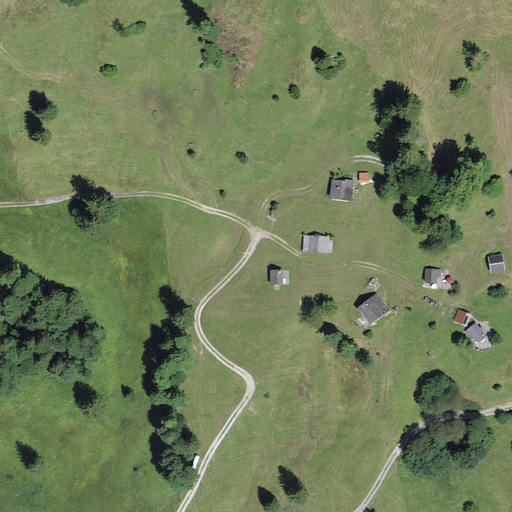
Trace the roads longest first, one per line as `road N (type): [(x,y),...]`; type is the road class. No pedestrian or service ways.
road 1 (track): [(0,203),(153,194),(251,229),(252,247),(198,311),(206,344),(250,382),(247,397),(180,511)]
road 2 (track): [(356,511),(415,431),(444,417),(511,406)]
road 3 (track): [(414,287),(379,268),(304,257),(272,237),(254,237)]
